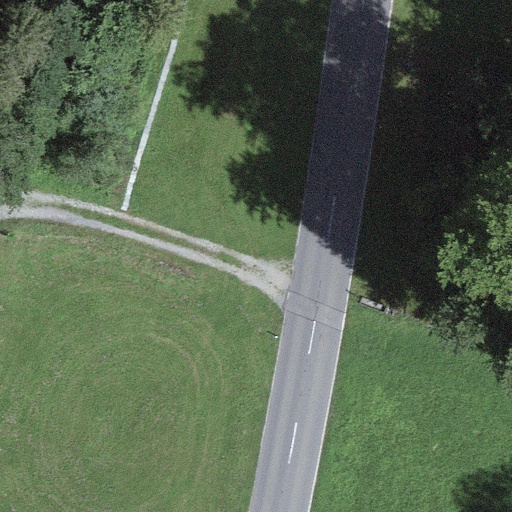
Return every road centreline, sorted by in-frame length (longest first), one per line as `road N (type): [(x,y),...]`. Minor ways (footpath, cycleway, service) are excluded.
road 1 (secondary): [(362,0),(279,511)]
road 2 (track): [(316,307),(252,270),(120,221),(58,205),(0,203)]
